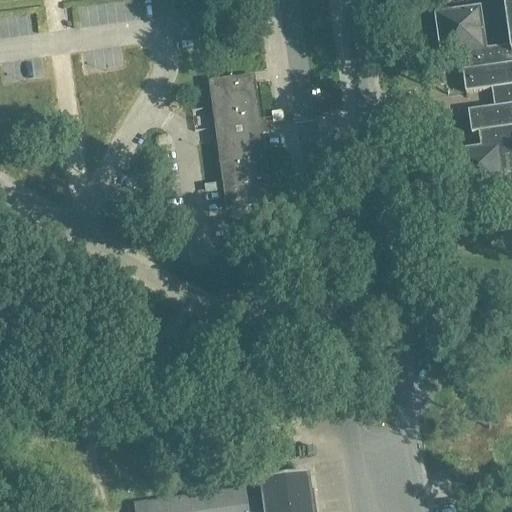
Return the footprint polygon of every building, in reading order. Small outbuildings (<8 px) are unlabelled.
[(511,0),(504,0),(511,49),(486,52),(480,9),(436,16),(443,59),(470,56),(472,71),(463,73),(466,95),(494,91),(497,109),(469,113),(472,135),(479,134),(481,150),(456,153),(462,197),(506,191),(504,174),(511,173),(511,0)] [(254,125),(253,122),(248,84),(232,86),(231,80),(208,83),(214,130),(217,130),(218,139),(221,142),(227,183),(221,184),(225,212),(271,205),(261,136),(258,136),(257,127),(254,125)] [(166,341),(147,343),(151,379),(170,377),(166,341)] [(207,358),(198,359),(179,361),(180,376),(209,373),(207,358)] [(133,505),(133,509),(133,511),(301,511),(299,493),(307,492),(308,492),(312,492),(312,491),(308,492),(308,491),(306,476),(307,476),(307,475),(296,476),(258,482),(258,483),(259,483),(261,498),(246,500),(244,489),(243,489),(228,492),(228,491),(228,492),(213,494),(213,493),(212,494),(197,496),(196,496),(181,498),(180,498),(165,500),(164,500),(164,501),(149,503),(149,502),(148,502),(148,503),(133,505)]
